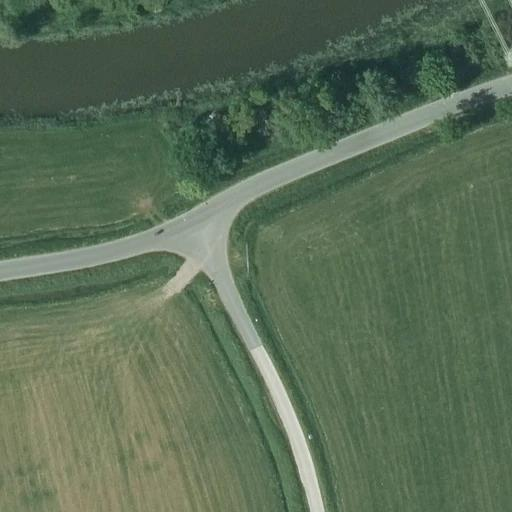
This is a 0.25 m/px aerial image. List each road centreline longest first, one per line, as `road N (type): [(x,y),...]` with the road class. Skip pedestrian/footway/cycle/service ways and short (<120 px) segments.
road 1 (unclassified): [(191,220),(254,182),(511,85)]
road 2 (unclassified): [(315,511),(264,364),(191,220)]
road 3 (unclassified): [(0,273),(108,253),(191,220)]
